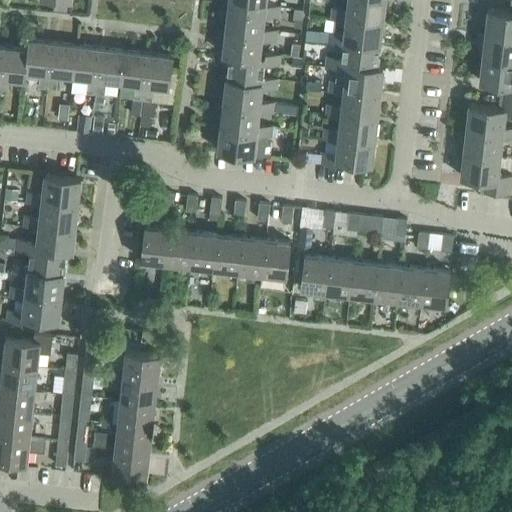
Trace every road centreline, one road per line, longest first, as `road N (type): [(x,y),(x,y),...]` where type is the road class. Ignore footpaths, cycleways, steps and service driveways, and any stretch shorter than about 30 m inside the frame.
road 1 (tertiary): [(190,511),(511,327)]
road 2 (residential): [(394,196),(176,166)]
road 3 (residential): [(421,0),(394,196)]
road 4 (residential): [(118,146),(98,300)]
road 5 (residential): [(176,166),(191,34)]
road 6 (residential): [(511,227),(460,221),(394,196)]
